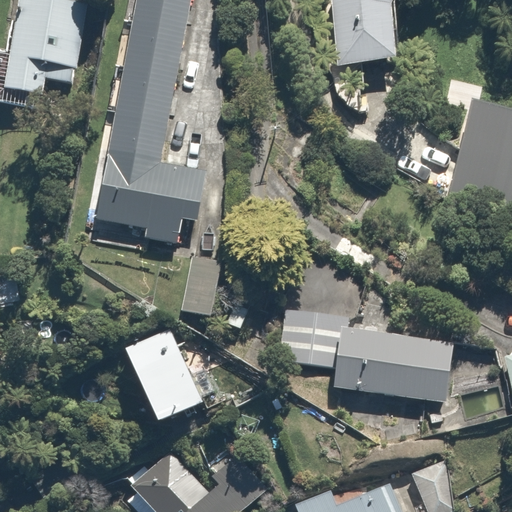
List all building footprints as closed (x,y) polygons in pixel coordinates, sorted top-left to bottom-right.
[(81,2),(39,0),(15,0),(13,55),(0,54),(0,109),(43,112),(45,82),(77,84),(81,2)] [(190,0),(139,0),(98,227),(146,235),(145,242),(178,248),(183,221),(202,224),(211,176),(161,167),(190,0)] [(402,0),(332,0),(330,5),(338,72),(399,64),(396,11),(402,0)] [(511,123),(479,113),(450,200),(511,219),(511,123)] [(408,129),(388,167),(443,196),(463,158),(408,129)] [(222,263),(189,260),(183,315),(216,318),(222,263)] [(336,370),(340,320),(286,316),(282,365),(336,370)] [(172,332),(127,353),(166,434),(210,413),(172,332)] [(458,349),(345,336),(338,394),(451,408),(458,349)] [(511,339),(503,341),(511,390),(511,339)] [(141,463),(122,480),(150,511),(194,511),(212,496),(173,451),(149,472),(141,463)] [(456,511),(439,464),(410,475),(424,511),(456,511)] [(329,494),(295,508),(296,511),(399,511),(390,488),(336,511),(329,494)]
